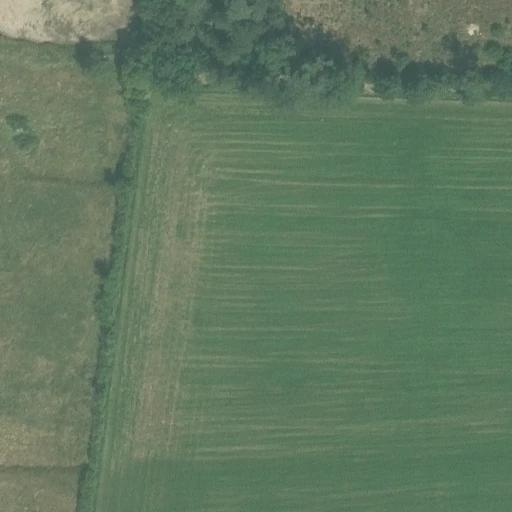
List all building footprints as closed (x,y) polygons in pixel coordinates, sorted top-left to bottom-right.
[(11,0),(0,0),(0,17),(13,16),(11,0)] [(147,9),(146,0),(132,0),(132,8),(147,9)] [(24,8),(25,19),(48,18),(48,7),(24,8)] [(81,8),(80,34),(93,35),(94,8),(81,8)] [(154,20),(142,19),(139,50),(152,51),(154,20)] [(25,43),(50,43),(49,22),(25,22),(25,43)] [(49,80),(49,54),(24,54),(24,67),(37,67),(37,80),(49,80)] [(71,56),(70,82),(88,83),(89,57),(71,56)] [(107,104),(124,104),(125,60),(108,60),(107,104)] [(119,119),(118,129),(134,131),(135,121),(119,119)] [(114,146),(116,131),(96,129),(94,144),(114,146)] [(41,176),(42,140),(29,139),(28,151),(17,151),(17,176),(41,176)] [(81,177),(84,145),(63,143),(60,175),(81,177)] [(120,151),(127,152),(127,148),(97,147),(96,180),(119,181),(120,151)] [(62,193),(62,195),(44,195),(44,224),(74,224),(74,193),(62,193)] [(80,210),(123,211),(123,195),(81,194),(80,210)] [(83,242),(82,275),(108,275),(109,243),(83,242)] [(0,304),(23,308),(27,281),(0,276),(0,304)] [(41,280),(38,309),(79,313),(80,297),(66,296),(67,283),(41,280)] [(0,323),(0,340),(28,341),(28,324),(0,323)] [(57,326),(33,325),(32,351),(55,353),(57,326)] [(107,370),(109,329),(96,329),(95,370),(107,370)] [(75,411),(77,384),(66,383),(64,411),(75,411)] [(98,434),(99,422),(70,419),(69,432),(98,434)] [(37,497),(36,482),(3,483),(4,499),(37,497)] [(88,502),(89,487),(46,486),(45,501),(88,502)]
